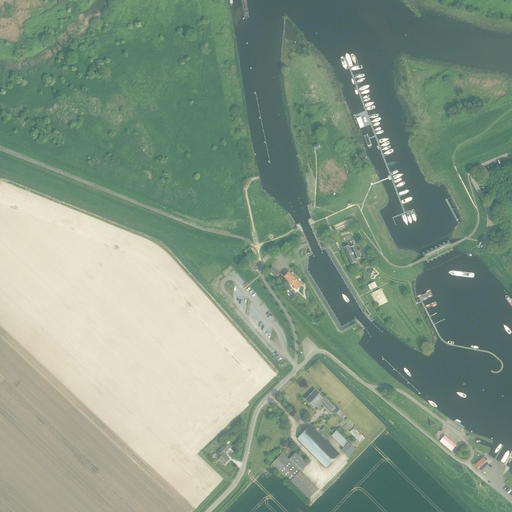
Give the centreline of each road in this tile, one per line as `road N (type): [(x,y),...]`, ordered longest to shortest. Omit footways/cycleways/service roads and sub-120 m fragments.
road 1 (unclassified): [(368,386),(465,462),(471,449),(453,430),(388,388)]
road 2 (unclassified): [(209,511),(239,478),(259,405),(294,371)]
road 3 (unclassified): [(294,371),(289,319),(261,269),(267,256),(281,258)]
road 4 (unclassified): [(511,152),(471,173),(489,220),(482,242)]
